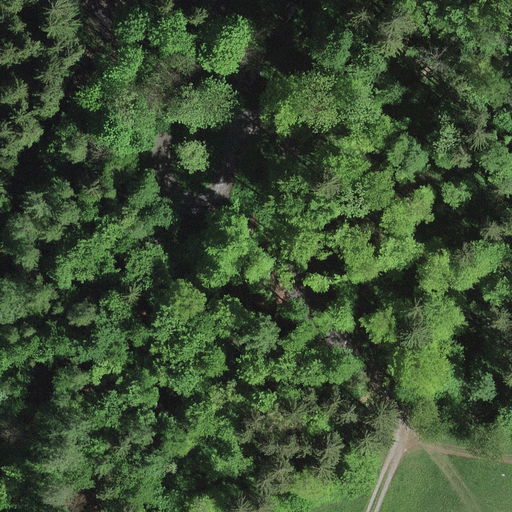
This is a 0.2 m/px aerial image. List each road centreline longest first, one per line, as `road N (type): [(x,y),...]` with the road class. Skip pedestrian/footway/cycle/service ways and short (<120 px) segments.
road 1 (track): [(374,511),(399,420),(329,359),(294,312),(277,252),(283,146),(275,126),(263,119),(238,130),(220,186),(205,202),(167,197),(161,177),(162,144),(226,0)]
road 2 (track): [(263,119),(291,84),(323,0)]
